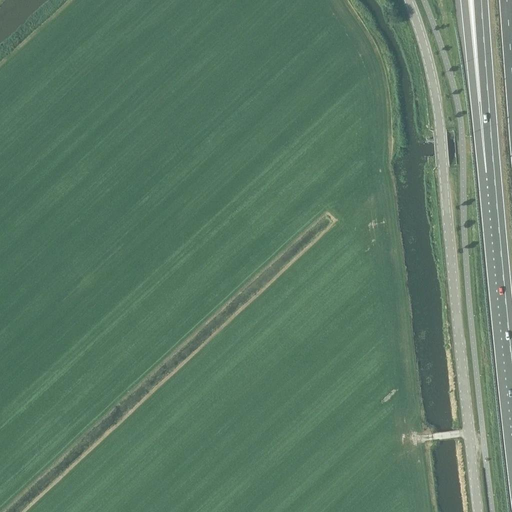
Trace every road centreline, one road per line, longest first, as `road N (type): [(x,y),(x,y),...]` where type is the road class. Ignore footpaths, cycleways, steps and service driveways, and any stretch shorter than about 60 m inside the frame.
road 1 (tertiary): [(477,511),(436,105),(407,0)]
road 2 (motorway): [(493,172),(511,395)]
road 3 (motorway): [(464,0),(477,130),(493,172)]
road 4 (motorway): [(480,0),(493,172)]
